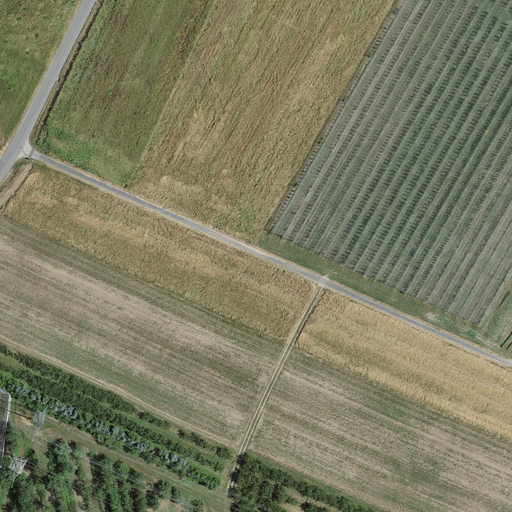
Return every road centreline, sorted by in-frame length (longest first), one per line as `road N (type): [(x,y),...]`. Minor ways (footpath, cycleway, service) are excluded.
road 1 (track): [(19,145),(511,365)]
road 2 (residential): [(0,171),(90,0)]
